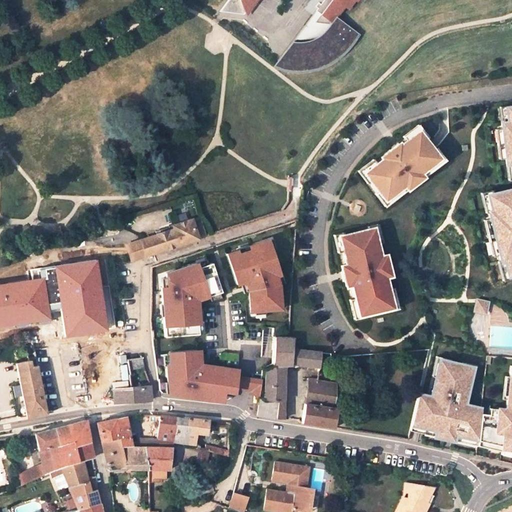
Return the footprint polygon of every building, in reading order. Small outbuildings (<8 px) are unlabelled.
[(225,0),(218,10),(244,15),(253,2),(257,4),(259,0),(225,0)] [(312,0),(308,7),(316,12),(317,11),(325,0),(312,0)] [(357,0),(358,0),(357,0),(325,0),(317,11),(322,15),(317,23),(327,24),(330,25),(333,21),(336,22),(343,8),(348,10),(354,0),(357,0)] [(317,11),(316,12),(307,26),(326,29),(327,24),(317,23),(322,15),(317,11)] [(326,29),(307,26),(279,68),(288,70),(295,71),(299,72),(302,71),(305,71),(313,70),(320,68),(324,67),(328,65),(333,62),(336,60),(341,56),(346,51),(353,44),(355,41),(356,39),(357,37),(360,32),(341,22),(340,24),(336,22),(333,21),(330,25),(327,24),(326,29)] [(505,107),(509,107),(508,104),(498,105),(500,123),(507,122),(505,107)] [(511,106),(509,107),(505,107),(507,122),(500,123),(501,129),(504,157),(505,163),(511,162),(511,167),(511,106)] [(402,136),(406,139),(416,132),(422,140),(423,139),(427,136),(417,124),(402,136)] [(504,157),(501,129),(495,130),(498,158),(504,157)] [(375,163),(365,171),(370,178),(369,179),(378,191),(379,190),(385,197),(436,158),(430,150),(431,149),(423,139),(422,140),(416,132),(406,139),(400,144),(381,159),(375,163)] [(376,153),(381,159),(400,144),(395,138),(376,153)] [(431,149),(430,150),(436,158),(385,197),(379,190),(378,191),(374,193),(384,205),(387,203),(395,197),(444,159),(441,155),(435,146),(431,149)] [(365,171),(375,163),(372,159),(357,170),(358,173),(366,183),(369,179),(370,178),(365,171)] [(511,185),(490,192),(485,193),(489,210),(483,211),(485,217),(495,254),(497,261),(503,259),(507,275),(511,273),(511,185)] [(485,193),(490,192),(489,190),(478,193),(483,211),(489,210),(485,193)] [(495,254),(485,217),(479,219),(489,256),(495,254)] [(190,219),(172,225),(173,230),(161,233),(155,235),(141,239),(146,255),(197,238),(192,224),(190,219)] [(192,224),(197,238),(205,236),(200,222),(192,224)] [(367,226),(367,229),(372,228),(376,242),(381,241),(377,223),(367,226)] [(343,235),(339,236),(343,250),(346,264),(351,285),(354,298),(357,311),(368,309),(369,312),(381,309),(380,306),(391,303),(388,290),(384,277),(379,256),(376,242),(372,228),(367,229),(343,235)] [(339,236),(343,235),(343,232),(333,234),(337,252),(343,250),(339,236)] [(132,262),(139,262),(146,255),(141,239),(126,244),(132,262)] [(238,250),(228,253),(238,283),(245,281),(249,292),(250,308),(264,307),(264,310),(282,309),(280,284),(277,275),(280,274),(272,249),(271,250),(268,240),(251,246),(252,248),(239,252),(238,250)] [(95,254),(53,259),(58,296),(63,330),(106,323),(95,254)] [(384,254),(379,256),(384,277),(389,276),(384,254)] [(41,272),(45,298),(58,296),(53,259),(35,261),(37,272),(41,272)] [(511,273),(507,275),(503,259),(497,261),(502,279),(511,276),(511,273)] [(198,263),(167,273),(168,286),(162,287),(164,304),(166,304),(167,315),(164,315),(166,336),(200,333),(198,309),(200,308),(200,299),(222,291),(213,262),(199,266),(198,263)] [(351,285),(346,264),(341,265),(346,286),(351,285)] [(37,272),(0,277),(0,320),(47,313),(45,298),(41,272),(37,272)] [(393,289),(388,290),(391,303),(380,306),(381,309),(381,311),(397,307),(393,289)] [(357,311),(354,298),(349,300),(354,317),(369,314),(369,312),(368,309),(357,311)] [(488,301),(476,299),(474,310),(485,313),(488,301)] [(275,337),(273,367),(266,371),(264,399),(264,401),(283,402),(284,365),(289,364),(319,365),(320,351),(292,349),(292,338),(275,337)] [(197,350),(168,352),(169,365),(166,365),(167,381),(170,381),(171,394),(212,400),(213,395),(223,396),(224,389),(234,390),(234,387),(236,376),(236,369),(198,363),(197,350)] [(431,375),(435,376),(438,363),(448,365),(450,359),(436,355),(431,375)] [(141,359),(128,359),(129,368),(142,367),(141,359)] [(434,397),(417,394),(411,424),(477,438),(480,414),(481,408),(464,404),(465,398),(469,399),(472,384),(475,371),(465,369),(466,362),(450,359),(448,365),(438,363),(435,376),(432,390),(435,391),(434,397)] [(36,364),(30,365),(29,360),(16,363),(20,383),(26,417),(45,413),(36,364)] [(480,366),(466,362),(465,369),(475,371),(472,384),(476,385),(480,366)] [(488,415),(480,414),(477,438),(477,439),(502,443),(502,449),(511,449),(511,366),(510,366),(505,410),(497,409),(496,416),(488,415)] [(259,381),(236,376),(234,387),(251,391),(257,399),(259,381)] [(316,379),(308,378),(307,387),(315,388),(316,379)] [(334,383),(316,379),(315,388),(307,387),(306,404),(304,403),(301,422),(333,427),(336,408),(330,408),(334,383)] [(113,390),(113,401),(131,401),(150,400),(149,386),(144,386),(130,388),(113,390)] [(282,419),(283,402),(264,401),(264,399),(259,399),(257,416),(282,419)] [(173,440),(176,417),(159,415),(157,438),(173,440)] [(118,437),(121,447),(131,446),(125,416),(97,422),(101,441),(118,437)] [(184,418),(176,417),(173,440),(173,441),(196,444),(196,432),(207,434),(208,420),(184,417),(184,418)] [(19,475),(22,484),(49,471),(68,464),(82,460),(92,457),(85,420),(35,433),(43,464),(19,475)] [(477,438),(411,424),(409,430),(477,445),(477,439),(477,438)] [(143,446),(131,446),(121,447),(118,437),(101,441),(108,470),(120,469),(133,468),(145,468),(148,469),(143,446)] [(502,443),(477,439),(477,445),(501,452),(501,455),(511,457),(511,449),(502,449),(502,443)] [(204,450),(209,451),(228,456),(228,449),(206,444),(204,450)] [(171,456),(172,447),(143,446),(148,469),(148,478),(166,479),(167,469),(169,468),(170,460),(171,456)] [(206,464),(209,451),(204,450),(199,449),(196,462),(206,464)] [(62,472),(77,505),(78,507),(98,502),(95,492),(95,479),(96,478),(96,477),(96,476),(86,476),(82,460),(68,464),(49,471),(51,476),(62,472)] [(273,480),(290,483),(288,493),(268,490),(265,510),(280,511),(293,511),(294,509),(304,510),(311,506),(313,494),(310,489),(306,488),(309,468),(276,462),(273,480)] [(402,497),(393,511),(423,511),(428,504),(424,502),(425,496),(429,497),(433,488),(425,486),(423,487),(421,486),(405,482),(402,491),(408,492),(407,498),(402,497)] [(233,492),(229,507),(244,511),(248,497),(233,492)] [(98,502),(78,507),(80,511),(101,511),(99,502),(98,502)]
